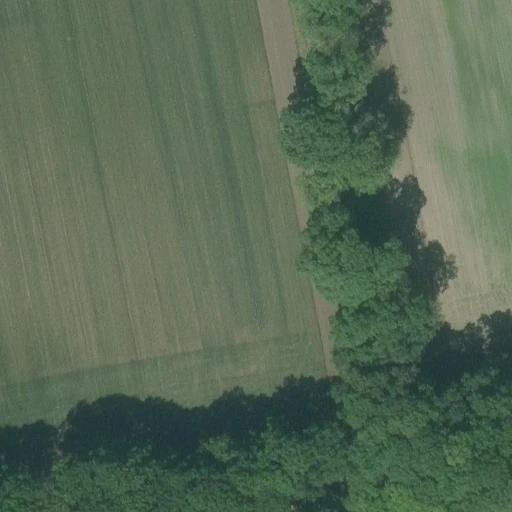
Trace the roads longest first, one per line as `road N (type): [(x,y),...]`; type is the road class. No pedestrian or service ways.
road 1 (track): [(310,0),(399,453)]
road 2 (track): [(399,453),(96,511)]
